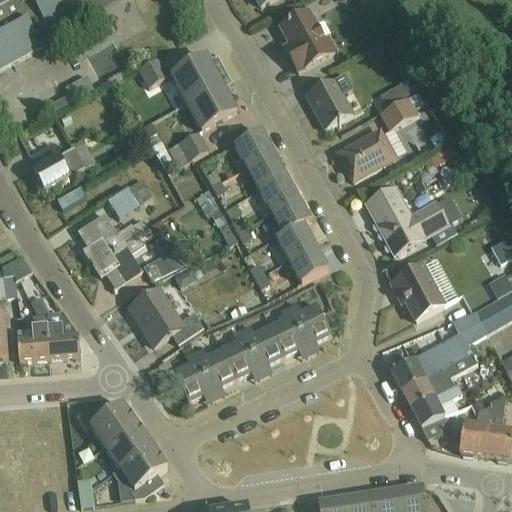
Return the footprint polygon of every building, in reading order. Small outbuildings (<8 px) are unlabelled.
[(0,0),(0,74),(43,51),(42,49),(57,41),(58,43),(86,27),(77,11),(87,6),(83,0),(0,0)] [(256,0),(262,10),(280,0),(256,0)] [(298,77),(337,56),(328,41),(324,43),(309,16),(280,32),(290,49),(284,52),(298,77)] [(187,108),(222,89),(207,61),(172,81),(187,108)] [(149,93),(167,83),(157,64),(139,74),(149,93)] [(335,84),(306,100),(325,135),(354,119),(343,100),(353,95),(344,79),(335,84)] [(52,116),(95,93),(87,80),(66,92),(70,98),(49,109),(52,116)] [(405,87),(394,94),(400,105),(412,99),(405,87)] [(222,89),(187,108),(203,136),(238,116),(222,89)] [(380,136),(338,159),(354,187),(395,164),(407,157),(394,133),(418,120),(414,114),(408,103),(380,118),(390,136),(382,140),(380,136)] [(70,120),(69,119),(62,123),(65,128),(72,124),(70,120)] [(42,154),(56,147),(44,122),(14,136),(22,153),(21,154),(28,170),(46,162),(42,154)] [(153,129),(144,134),(149,143),(157,138),(153,129)] [(248,172),(274,158),(262,135),(235,150),(248,172)] [(181,148),(168,155),(177,173),(191,166),(208,156),(199,138),(181,148)] [(34,175),(45,195),(86,172),(75,152),(34,175)] [(447,155),(433,163),(437,171),(451,163),(447,155)] [(274,158),(248,172),(257,188),(258,191),(260,195),(287,180),(274,158)] [(213,189),(222,184),(216,174),(207,178),(213,189)] [(299,202),(287,180),(260,195),(272,217),(299,202)] [(154,201),(148,193),(147,190),(144,184),(133,189),(136,195),(133,197),(128,190),(107,204),(111,209),(120,223),(154,201)] [(227,195),(222,184),(213,189),(219,199),(227,195)] [(396,193),(372,206),(381,223),(375,226),(394,262),(432,241),(437,250),(458,239),(452,229),(448,231),(436,208),(412,221),(396,193)] [(212,199),(203,204),(229,252),(238,247),(212,199)] [(299,202),(272,217),(274,220),(277,226),(285,240),(305,229),(311,225),(299,202)] [(93,269),(148,233),(143,225),(134,231),(133,230),(118,239),(106,220),(80,238),(89,252),(84,256),(93,269)] [(239,236),(248,231),(242,221),(233,226),(239,236)] [(317,251),(305,229),(285,240),(279,244),(290,265),(317,251)] [(253,241),(248,231),(239,236),(244,246),(253,241)] [(148,233),(93,269),(101,282),(106,279),(116,294),(143,276),(132,259),(146,250),(144,246),(153,240),(148,233)] [(491,252),(501,269),(511,262),(511,250),(507,243),(491,252)] [(481,274),(492,269),(481,246),(470,251),(481,274)] [(329,273),(317,251),(290,265),(303,288),(329,273)] [(153,287),(176,274),(184,270),(176,254),(144,270),(145,272),(153,287)] [(23,262),(3,274),(4,283),(14,281),(15,287),(32,277),(23,262)] [(259,269),(251,274),(256,284),(265,279),(259,269)] [(423,271),(391,289),(398,301),(402,299),(416,327),(445,311),(423,271)] [(192,274),(176,283),(181,292),(196,284),(192,274)] [(265,279),(256,284),(262,294),(270,289),(265,279)] [(506,301),(511,297),(511,291),(506,280),(492,288),(501,304),(506,301)] [(14,281),(4,283),(7,303),(8,303),(14,302),(18,301),(15,287),(14,281)] [(185,345),(204,333),(194,318),(181,327),(159,295),(130,314),(155,351),(179,335),(185,345)] [(511,325),(511,312),(506,301),(501,304),(495,307),(507,328),(511,325)] [(495,307),(485,313),(496,334),(507,328),(495,307)] [(289,313),(311,359),(315,357),(312,349),(332,340),(317,309),(303,316),(299,308),(289,313)] [(235,312),(231,316),(233,322),(247,316),(244,310),(239,310),(235,312)] [(285,324),(269,332),(284,362),(304,352),(308,360),(311,359),(289,313),(281,317),(285,324)] [(496,334),(485,313),(474,318),(480,328),(486,340),(496,334)] [(60,316),(47,317),(47,320),(48,332),(49,344),(51,364),(82,361),(80,342),(60,316)] [(0,367),(8,367),(5,320),(0,320),(0,367)] [(33,332),(17,334),(18,347),(20,366),(51,364),(49,344),(48,332),(47,320),(34,321),(35,332),(33,332)] [(416,365),(393,377),(402,396),(472,360),(466,351),(486,340),(480,328),(459,339),(440,349),(443,356),(437,359),(439,363),(420,373),(416,365)] [(251,331),(242,335),(264,381),(268,379),(264,371),(284,362),(269,332),(255,339),(251,331)] [(237,347),(222,354),(237,384),(257,374),(261,382),(264,381),(242,335),(234,339),(237,347)] [(204,353),(195,357),(217,403),(221,401),(217,393),(237,384),(222,354),(208,361),(204,353)] [(217,403),(195,357),(186,361),(190,369),(174,376),(189,407),(209,397),(212,405),(217,403)] [(472,360),(402,396),(411,413),(450,394),(446,386),(477,370),(472,360)] [(511,361),(502,367),(511,386),(511,361)] [(454,392),(450,394),(411,413),(421,432),(449,419),(458,415),(452,404),(462,399),(459,393),(455,395),(454,392)] [(493,410),(486,462),(497,464),(497,466),(507,467),(508,465),(511,466),(511,465),(511,461),(511,436),(494,434),(495,426),(502,427),(506,404),(493,410)] [(481,405),(471,409),(475,418),(479,416),(485,413),(481,405)] [(82,422),(79,424),(87,435),(91,432),(105,453),(138,430),(123,409),(113,416),(106,406),(100,410),(99,407),(81,408),(82,422)] [(464,427),(459,458),(462,459),(463,461),(472,463),(473,460),(486,462),(493,410),(485,413),(479,416),(478,424),(486,425),(485,430),(464,427)] [(449,419),(421,432),(428,445),(456,431),(449,419)] [(153,451),(138,430),(105,453),(120,474),(153,451)] [(168,473),(153,451),(120,474),(135,496),(131,499),(135,505),(145,504),(165,490),(158,480),(168,473)] [(91,484),(77,486),(81,511),(91,511),(95,511),(91,484)] [(426,511),(424,491),(397,496),(399,511),(426,511)] [(108,507),(106,493),(94,495),(96,509),(108,507)] [(399,511),(397,496),(371,500),(372,511),(399,511)] [(372,511),(371,500),(345,504),(346,511),(372,511)]
